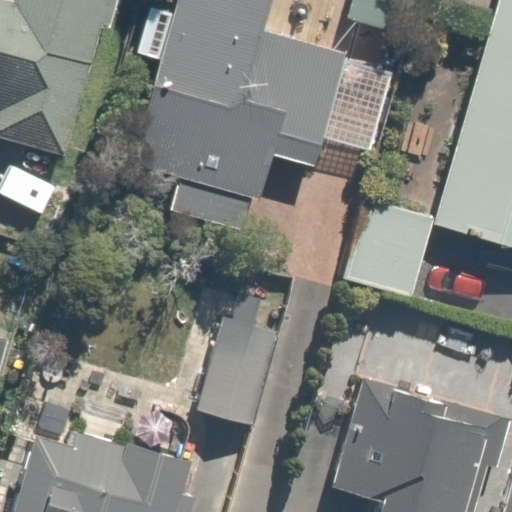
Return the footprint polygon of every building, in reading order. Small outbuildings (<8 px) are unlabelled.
[(0,0),(0,146),(66,166),(112,0),(0,0)] [(256,42),(268,0),(128,0),(123,20),(168,33),(120,200),(247,237),(271,154),(323,170),(352,69),(256,42)] [(416,0),(348,0),(339,37),(402,54),(416,0)] [(511,0),(500,0),(434,244),(511,264),(511,0)] [(409,302),(433,205),(363,188),(339,285),(409,302)] [(479,511),(501,441),(504,430),(351,385),(316,502),(348,511),(479,511)] [(125,467),(34,441),(13,511),(204,511),(214,477),(129,452),(125,467)]
